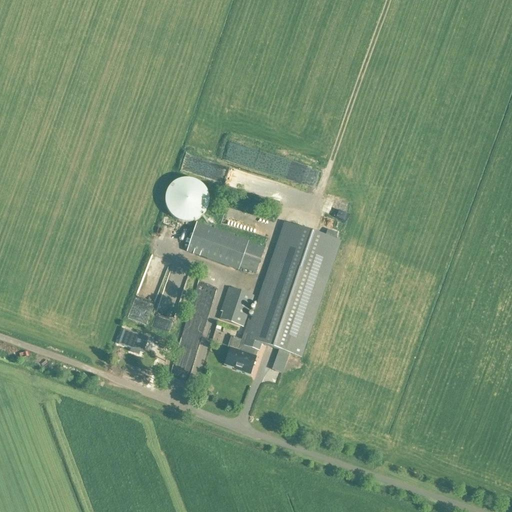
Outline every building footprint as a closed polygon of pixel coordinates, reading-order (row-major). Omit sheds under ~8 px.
[(206,212),(207,208),(208,204),(208,200),(208,195),(206,191),(204,188),(201,185),(197,182),(193,181),(189,180),(185,180),(180,180),(176,182),(173,184),(170,187),(167,191),(165,195),(165,199),(165,204),(165,208),(167,212),(169,215),(172,218),(176,221),(180,223),(184,223),(188,223),(193,223),(197,221),(200,219),(203,216),(206,212)] [(256,274),(265,249),(248,243),(196,224),(186,253),(238,272),(239,269),(256,274)] [(260,345),(298,358),(301,359),(340,243),(337,242),(335,241),(324,237),(285,224),(252,323),(248,322),(241,341),(231,338),(227,348),(230,349),(224,366),(234,369),(233,370),(250,376),(256,358),(260,345)] [(243,328),(253,297),(228,288),(220,313),(222,313),(220,321),(243,328)] [(122,329),(117,344),(141,353),(147,338),(122,329)]
